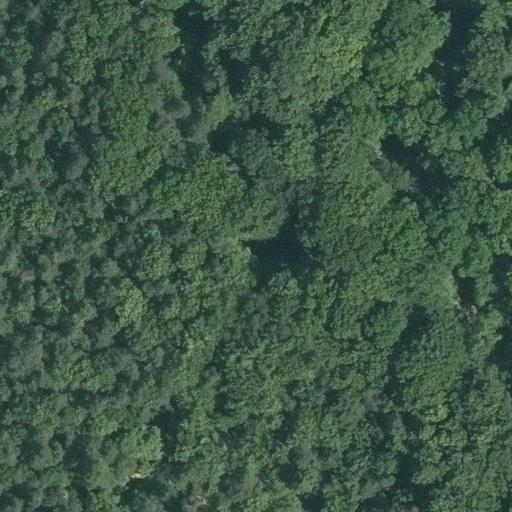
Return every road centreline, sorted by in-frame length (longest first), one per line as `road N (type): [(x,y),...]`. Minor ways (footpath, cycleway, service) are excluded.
road 1 (track): [(83,511),(189,366),(323,126)]
road 2 (track): [(323,126),(511,475)]
road 3 (track): [(242,0),(323,126)]
road 4 (track): [(323,126),(389,0)]
